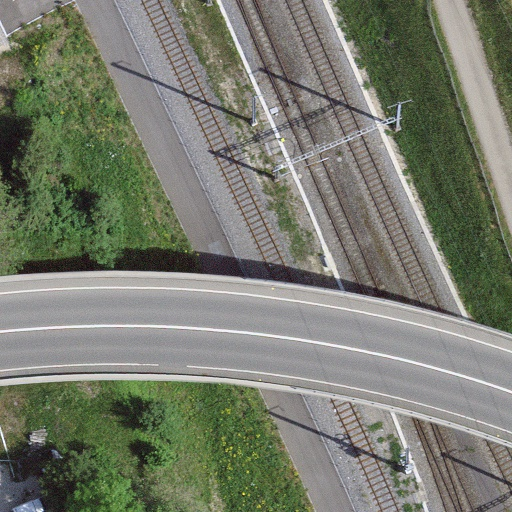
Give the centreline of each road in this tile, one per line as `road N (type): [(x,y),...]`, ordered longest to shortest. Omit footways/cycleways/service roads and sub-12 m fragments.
road 1 (primary): [(0,332),(147,326),(258,334),(379,354),(511,392)]
road 2 (track): [(450,0),(511,189)]
